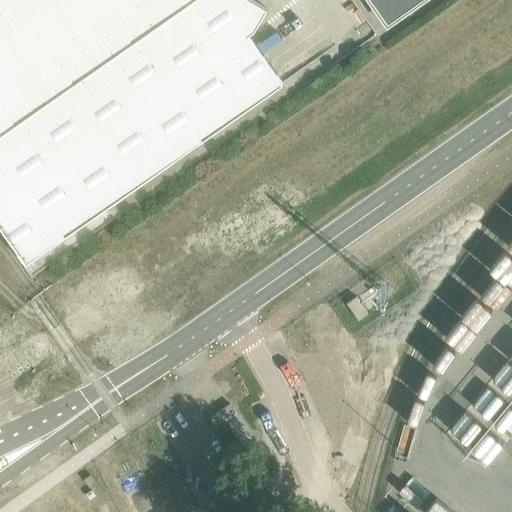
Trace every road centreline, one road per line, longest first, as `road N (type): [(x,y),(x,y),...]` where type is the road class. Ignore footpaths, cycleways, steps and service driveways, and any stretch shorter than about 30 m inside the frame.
road 1 (unclassified): [(161,359),(511,113)]
road 2 (unclassified): [(0,481),(161,359)]
road 3 (unclassified): [(161,359),(0,435)]
